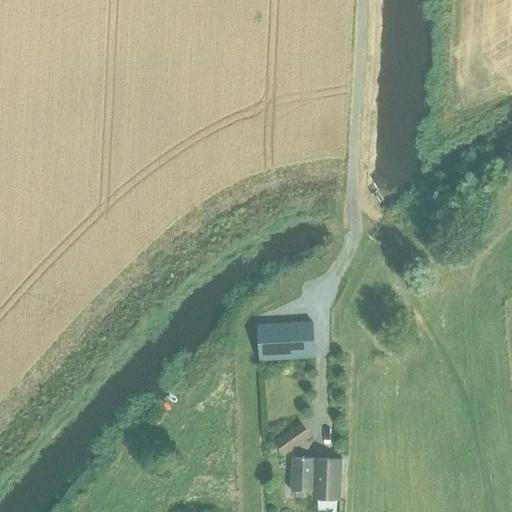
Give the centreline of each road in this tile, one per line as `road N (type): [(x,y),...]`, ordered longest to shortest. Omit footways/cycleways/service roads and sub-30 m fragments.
road 1 (unclassified): [(320,443),(320,314),(362,225),(356,193),(365,0)]
road 2 (track): [(485,511),(466,305),(477,252)]
road 3 (track): [(389,249),(477,432)]
road 4 (track): [(477,252),(389,249),(362,225)]
